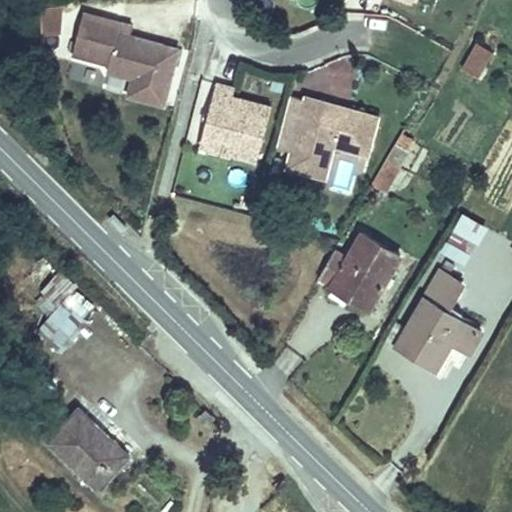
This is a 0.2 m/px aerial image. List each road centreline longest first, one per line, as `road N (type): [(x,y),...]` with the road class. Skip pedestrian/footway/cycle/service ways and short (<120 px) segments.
road 1 (secondary): [(371,511),(0,145)]
road 2 (residential): [(219,0),(235,36),(253,47),(306,51),(358,34)]
